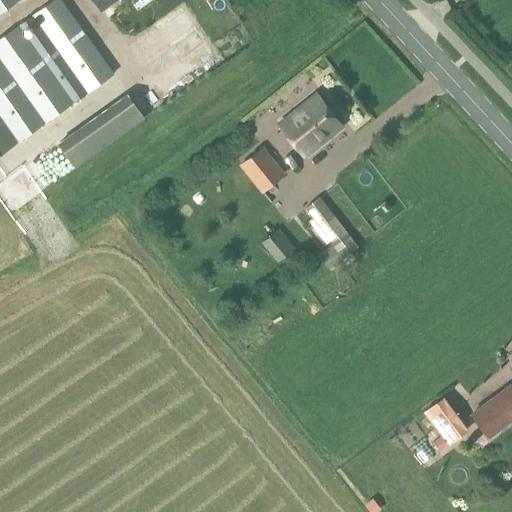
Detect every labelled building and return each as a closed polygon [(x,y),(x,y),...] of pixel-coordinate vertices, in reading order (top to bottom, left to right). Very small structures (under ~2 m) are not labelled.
[(60,0),(57,0),(0,40),(0,155),(114,75),(60,0)] [(0,0),(0,14),(19,0),(0,0)] [(94,0),(102,11),(117,0),(94,0)] [(123,31),(132,51),(161,37),(151,17),(123,31)] [(169,31),(177,46),(144,65),(155,84),(213,51),(193,17),(169,31)] [(144,64),(175,44),(168,32),(136,53),(144,64)] [(367,91),(383,99),(390,83),(374,76),(367,91)] [(53,124),(69,153),(142,113),(126,84),(53,124)] [(317,96),(280,125),(306,157),(343,128),(317,96)] [(0,196),(1,198),(71,158),(56,133),(0,165),(0,196)] [(240,163),(259,189),(262,193),(285,175),(262,149),(257,151),(257,150),(240,163)] [(321,199),(306,210),(312,219),(306,225),(325,250),(319,254),(330,267),(357,246),(321,199)] [(280,231),(263,244),(277,262),(294,249),(280,231)] [(476,422),(488,438),(489,438),(511,421),(511,385),(511,384),(470,414),(476,422)] [(434,421),(450,412),(435,386),(419,396),(434,421)]
